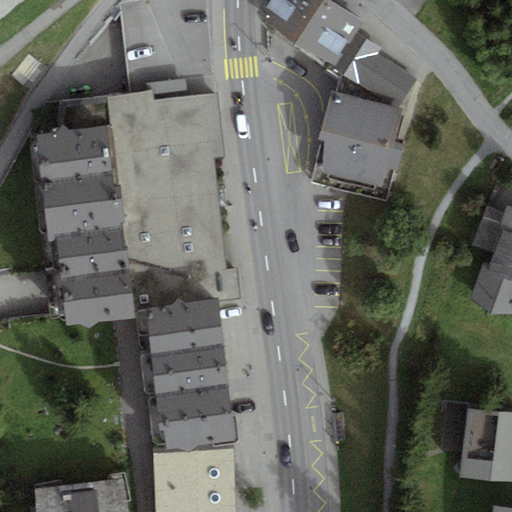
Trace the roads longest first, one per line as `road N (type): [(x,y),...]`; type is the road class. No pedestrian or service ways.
road 1 (primary): [(295,511),(238,0)]
road 2 (residential): [(375,0),(443,61),(511,144)]
